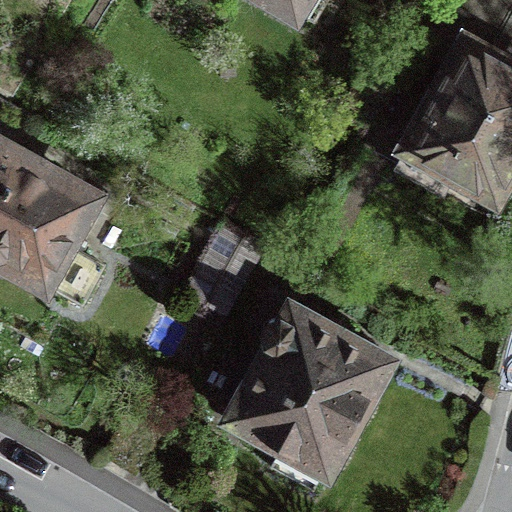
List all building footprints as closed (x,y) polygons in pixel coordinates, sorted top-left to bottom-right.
[(299,0),(280,0),(294,8),(299,0)] [(470,12),(448,0),(444,0),(419,46),(443,60),(470,12)] [(511,162),(511,64),(466,39),(395,165),(443,191),(454,171),(495,193),(511,162)] [(45,282),(46,279),(83,299),(102,264),(66,244),(93,194),(49,169),(43,180),(22,168),(28,158),(0,142),(0,261),(5,260),(45,282)] [(187,293),(226,315),(242,288),(202,266),(187,293)] [(217,332),(226,315),(187,293),(182,291),(173,307),(217,332)] [(326,466),(385,358),(292,306),(285,319),(275,317),(266,324),(264,335),(271,344),(233,414),(245,421),(247,436),(258,442),(272,436),(326,466)] [(103,454),(137,473),(170,415),(135,396),(103,454)] [(172,411),(170,415),(137,473),(169,491),(204,428),(172,411)]
